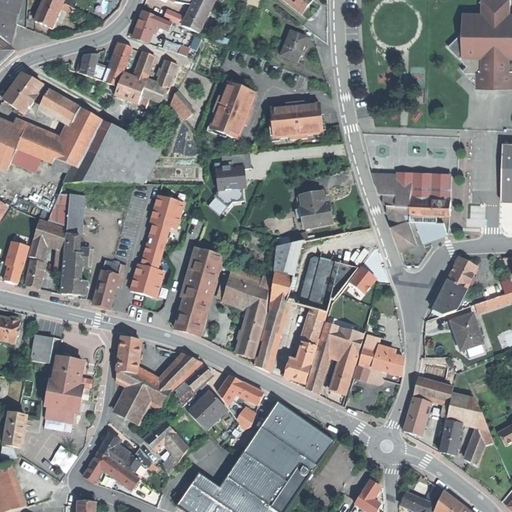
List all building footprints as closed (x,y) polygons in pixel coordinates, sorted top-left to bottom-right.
[(0,0),(0,7),(9,10),(11,0),(0,0)] [(44,0),(35,21),(52,29),(57,17),(61,8),(63,3),(64,0),(44,0)] [(183,26),(199,33),(214,0),(195,0),(193,5),(185,20),(183,26)] [(283,0),(302,15),(308,7),(313,0),(283,0)] [(511,15),(510,14),(510,0),(481,0),(481,13),(463,31),(448,47),(467,66),(463,71),(476,84),(492,84),(492,89),(499,89),(499,84),(511,84),(511,15)] [(75,9),(63,3),(61,8),(73,14),(75,9)] [(9,10),(0,7),(0,36),(10,45),(13,33),(16,23),(6,20),(9,10)] [(140,40),(148,43),(155,26),(158,18),(143,12),(133,37),(140,40)] [(463,31),(481,13),(463,13),(463,31)] [(158,18),(155,26),(164,29),(169,32),(172,24),(158,18)] [(309,39),(291,32),(279,57),(298,66),(309,39)] [(0,65),(15,51),(0,39),(0,65)] [(163,48),(179,54),(181,46),(166,41),(163,48)] [(133,49),(121,45),(119,50),(117,56),(129,60),(133,49)] [(150,55),(143,53),(134,77),(147,82),(156,58),(150,55)] [(99,56),(92,56),(85,56),(83,67),(82,74),(92,78),(97,65),(99,56)] [(129,60),(117,56),(112,70),(123,75),(129,60)] [(169,90),(179,66),(172,63),(166,61),(156,86),(169,90)] [(92,78),(98,80),(119,88),(122,79),(123,75),(112,70),(97,65),(92,78)] [(12,90),(4,101),(23,114),(37,93),(43,85),(23,75),(12,90)] [(132,82),(145,87),(147,82),(134,77),(132,82)] [(138,105),(142,96),(145,87),(132,82),(122,79),(119,88),(118,88),(115,96),(125,100),(138,105)] [(145,87),(142,96),(151,100),(156,86),(147,82),(145,87)] [(234,85),(232,84),(229,91),(225,89),(222,98),(219,97),(211,118),(214,119),(212,123),(216,124),(214,131),(217,132),(216,134),(226,138),(227,136),(238,140),(244,125),(247,126),(250,118),(253,109),(250,108),(256,93),(244,89),(245,87),(235,83),(234,85)] [(160,103),(169,90),(156,86),(151,100),(160,103)] [(185,121),(196,111),(178,93),(168,103),(185,121)] [(286,107),(270,109),(273,134),(280,134),(281,138),(285,137),(285,140),(307,137),(307,134),(316,133),(316,129),(323,129),(321,115),(320,103),(304,104),(304,102),(286,104),(286,107)] [(61,141),(54,158),(72,165),(80,168),(87,150),(97,127),(101,117),(78,108),(70,127),(64,124),(59,135),(58,139),(61,141)] [(0,169),(6,172),(10,163),(16,149),(27,122),(15,117),(13,123),(0,117),(0,169)] [(101,117),(97,127),(106,130),(110,121),(101,117)] [(95,153),(82,181),(143,184),(163,150),(110,121),(106,130),(95,153)] [(59,135),(27,122),(16,149),(41,159),(51,164),(54,158),(61,141),(58,139),(59,135)] [(97,127),(87,150),(95,153),(106,130),(97,127)] [(511,143),(501,143),(501,202),(511,202),(511,143)] [(41,159),(16,149),(10,163),(35,173),(41,159)] [(82,181),(95,153),(87,150),(80,168),(72,165),(65,181),(82,181)] [(250,152),(222,155),(223,163),(215,163),(215,171),(218,170),(220,190),(215,196),(229,207),(233,202),(244,201),(243,188),(247,184),(242,180),(241,169),(252,168),(250,152)] [(397,173),(373,172),(379,193),(384,193),(383,204),(387,216),(389,216),(392,224),(389,225),(400,252),(418,245),(409,221),(416,222),(423,243),(448,235),(444,221),(437,221),(437,216),(450,215),(452,176),(452,172),(424,171),(397,170),(397,173)] [(322,193),(300,196),(305,227),(332,223),(330,212),(328,203),(324,204),(322,193)] [(49,220),(49,222),(68,229),(68,235),(81,237),(84,196),(60,194),(49,220)] [(180,215),(184,202),(157,195),(150,221),(153,222),(156,223),(145,265),(142,264),(139,264),(132,290),(158,297),(161,287),(165,271),(159,269),(160,263),(164,247),(168,235),(170,227),(177,228),(180,215)] [(0,202),(0,220),(8,208),(0,202)] [(58,249),(65,251),(67,229),(40,221),(34,240),(35,240),(47,245),(58,249)] [(145,265),(156,223),(153,222),(142,264),(145,265)] [(277,253),(275,271),(296,275),(335,287),(332,299),(334,300),(359,267),(341,263),(350,232),(277,247),(277,253)] [(289,236),(291,243),(308,240),(307,232),(289,236)] [(81,237),(68,235),(63,294),(74,295),(81,295),(80,298),(86,299),(87,288),(89,288),(89,283),(82,282),(83,266),(87,267),(88,251),(84,251),(80,250),(80,246),(81,237)] [(42,261),(47,245),(35,240),(30,257),(42,261)] [(0,281),(21,284),(27,245),(6,241),(0,281)] [(55,274),(63,274),(65,251),(58,249),(55,274)] [(196,335),(219,255),(199,249),(179,316),(178,321),(175,329),(184,332),(196,335)] [(459,258),(448,280),(465,289),(477,267),(459,258)] [(46,264),(33,261),(27,286),(33,287),(40,289),(46,264)] [(118,277),(121,265),(106,261),(103,273),(118,277)] [(127,266),(121,265),(118,277),(116,285),(122,286),(127,266)] [(272,296),(271,297),(288,301),(296,275),(275,271),(272,296)] [(110,309),(116,285),(118,277),(103,273),(102,273),(94,305),(103,307),(110,309)] [(269,289),(260,286),(231,275),(224,299),(250,309),(267,313),(269,289)] [(288,301),(290,302),(317,310),(327,313),(332,299),(335,287),(296,275),(288,301)] [(263,277),(260,286),(269,289),(270,279),(263,277)] [(432,310),(445,315),(449,314),(455,312),(463,297),(466,290),(465,289),(448,280),(440,295),(432,310)] [(486,301),(505,294),(501,281),(481,288),(482,291),(486,301)] [(463,297),(455,312),(486,301),(482,291),(465,297),(463,297)] [(288,301),(271,297),(270,310),(272,310),(263,341),(264,342),(260,358),(257,357),(255,365),(269,371),(290,302),(288,301)] [(343,329),(364,336),(372,306),(350,300),(344,322),(345,322),(343,329)] [(267,313),(250,309),(237,354),(246,356),(254,358),(267,313)] [(327,313),(317,310),(315,317),(325,320),(327,313)] [(483,343),(474,315),(455,321),(459,332),(460,336),(457,337),(462,350),(483,343)] [(325,320),(315,317),(311,316),(304,341),(318,345),(325,320)] [(0,317),(0,339),(16,344),(18,336),(19,336),(20,330),(19,330),(21,322),(19,321),(17,319),(13,318),(10,319),(5,318),(0,317)] [(329,317),(327,324),(343,329),(345,322),(344,322),(329,317)] [(321,343),(332,347),(346,351),(358,355),(364,336),(343,329),(327,324),(321,343)] [(53,339),(36,336),(31,361),(49,364),(53,339)] [(380,345),(382,346),(383,341),(367,336),(364,346),(378,350),(380,345)] [(122,339),(118,372),(137,375),(138,370),(142,343),(122,339)] [(318,345),(304,341),(298,360),(291,358),(285,377),(295,380),(307,384),(318,345)] [(307,390),(318,395),(332,347),(321,343),(307,390)] [(378,350),(373,367),(403,376),(404,366),(405,359),(394,355),(395,350),(382,346),(380,345),(378,350)] [(359,363),(373,367),(378,350),(364,346),(359,363)] [(358,355),(346,351),(344,357),(356,362),(358,355)] [(174,389),(203,363),(185,355),(160,382),(174,389)] [(356,362),(344,357),(341,357),(331,389),(339,392),(346,394),(356,362)] [(48,407),(76,412),(79,413),(84,387),(80,387),(85,363),(71,361),(59,358),(54,382),(52,381),(47,406),(48,407)] [(204,366),(186,382),(194,391),(195,393),(213,376),(204,366)] [(370,369),(358,366),(354,378),(367,381),(370,369)] [(118,372),(116,383),(120,385),(127,388),(150,400),(149,403),(162,410),(164,407),(167,401),(174,389),(160,382),(149,376),(138,370),(137,375),(118,372)] [(237,394),(243,383),(230,377),(223,386),(224,387),(219,393),(227,405),(231,401),(237,394)] [(419,379),(414,396),(445,403),(451,405),(453,395),(455,388),(419,379)] [(176,391),(181,403),(191,394),(194,391),(186,382),(176,391)] [(254,389),(243,383),(237,394),(238,395),(258,406),(264,394),(254,389)] [(115,395),(122,398),(127,388),(120,385),(115,395)] [(115,412),(116,412),(123,421),(126,418),(138,424),(149,403),(150,400),(127,388),(122,398),(115,412)] [(200,402),(190,412),(189,413),(205,429),(216,418),(218,420),(228,410),(216,398),(210,392),(200,402)] [(191,394),(181,403),(186,408),(196,398),(191,394)] [(243,415),(244,411),(235,400),(238,395),(237,394),(231,401),(243,415)] [(447,418),(488,428),(487,425),(476,401),(453,395),(451,405),(447,418)] [(196,398),(186,408),(190,412),(200,402),(196,398)] [(414,399),(404,433),(415,435),(422,438),(432,404),(414,399)] [(244,431),(251,427),(251,426),(245,418),(243,415),(231,401),(227,405),(238,421),(244,431)] [(279,403),(221,488),(200,474),(178,506),(186,511),(285,511),(334,441),(279,403)] [(451,405),(445,403),(442,417),(447,418),(451,405)] [(74,422),(76,412),(48,407),(46,417),(74,422)] [(245,418),(251,426),(256,415),(244,411),(243,415),(245,418)] [(5,446),(13,447),(22,448),(28,417),(10,415),(5,446)] [(462,425),(447,421),(440,452),(449,454),(455,456),(462,425)] [(169,441),(176,434),(165,422),(158,428),(169,441)] [(511,426),(500,433),(507,446),(511,443),(511,426)] [(156,452),(166,443),(169,441),(158,428),(145,440),(151,447),(156,452)] [(479,431),(486,447),(495,443),(488,428),(479,431)] [(479,431),(467,460),(478,467),(486,447),(479,431)] [(100,450),(110,458),(116,450),(122,441),(111,434),(104,443),(100,450)] [(175,453),(181,460),(189,449),(176,434),(169,441),(166,443),(175,453)] [(61,446),(51,463),(68,473),(78,456),(61,446)] [(15,451),(13,447),(1,452),(1,457),(15,451)] [(148,468),(152,462),(140,448),(134,457),(142,463),(142,464),(148,468)] [(110,458),(117,462),(123,455),(116,450),(110,458)] [(15,451),(1,457),(4,463),(17,457),(15,451)] [(83,477),(94,484),(102,472),(103,470),(110,460),(100,453),(83,477)] [(170,458),(177,466),(181,460),(175,453),(170,458)] [(135,473),(142,464),(142,463),(134,457),(132,456),(130,459),(123,455),(117,462),(125,467),(135,473)] [(103,470),(107,473),(109,474),(116,464),(110,460),(103,470)] [(10,464),(0,467),(0,511),(11,511),(27,508),(17,481),(14,474),(10,464)] [(116,464),(109,474),(116,479),(133,490),(136,485),(140,479),(116,464)] [(23,470),(14,474),(17,481),(25,478),(23,470)] [(140,479),(136,485),(143,489),(146,484),(140,479)] [(369,511),(377,511),(381,504),(374,499),(377,494),(381,488),(371,481),(356,503),(369,511)] [(443,492),(434,485),(427,501),(430,503),(434,495),(441,498),(443,492)] [(430,503),(427,501),(408,493),(402,506),(416,511),(434,511),(437,506),(430,503)] [(453,500),(444,494),(436,511),(461,511),(463,507),(453,500)] [(434,495),(430,503),(437,506),(441,498),(434,495)]
